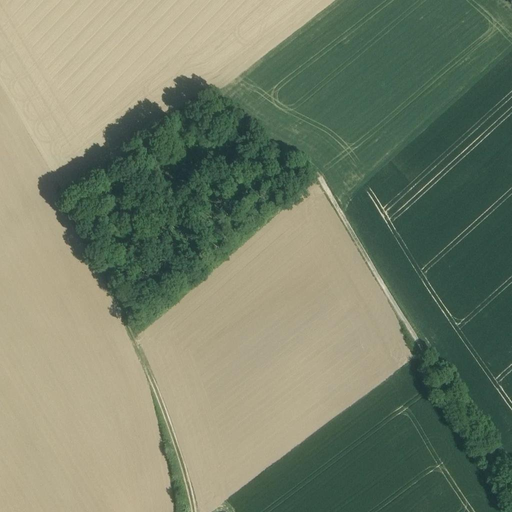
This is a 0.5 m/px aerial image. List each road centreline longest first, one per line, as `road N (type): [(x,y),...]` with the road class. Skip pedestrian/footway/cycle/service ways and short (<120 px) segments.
road 1 (track): [(511,481),(472,434),(318,173),(269,147),(132,157)]
road 2 (track): [(193,511),(184,459),(134,325),(68,199)]
